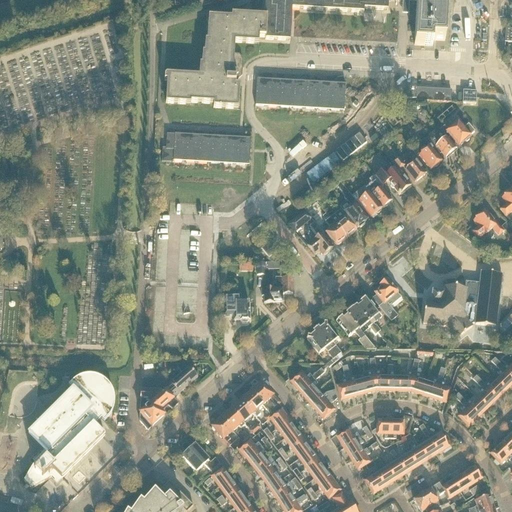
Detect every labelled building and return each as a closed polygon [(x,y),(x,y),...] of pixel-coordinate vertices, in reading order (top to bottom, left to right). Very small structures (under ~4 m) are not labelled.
[(265,0),(264,14),(263,39),(265,39),(265,41),(290,42),(292,10),(363,14),(364,11),(388,12),(388,1),(402,2),(402,11),(408,11),(408,2),(416,2),(414,46),(432,47),(432,41),(444,42),(446,0),(265,0)] [(170,98),(162,106),(209,164),(213,162),(229,171),(236,166),(251,184),(257,179),(256,176),(267,167),(270,169),(279,160),(278,158),(290,148),(293,150),(303,141),(302,140),(307,134),(309,136),(314,132),(313,130),(325,119),(326,121),(332,116),(294,70),(272,89),(278,96),(282,92),(298,113),(254,151),(208,99),(212,96),(208,92),(258,50),(262,54),(268,48),(249,26),(192,76),(195,79),(188,86),(187,84),(177,91),(179,93),(171,99),(170,98)] [(451,91),(405,89),(404,100),(416,100),(416,102),(450,104),(451,91)] [(476,93),(462,92),(462,104),(475,105),(476,93)] [(401,123),(394,115),(387,121),(393,129),(401,123)] [(414,116),(409,119),(415,127),(420,123),(414,116)] [(468,140),(470,138),(458,123),(452,128),(448,132),(440,122),(435,126),(446,139),(447,140),(450,138),(459,148),(465,143),(466,144),(469,141),(468,140)] [(436,148),(445,159),(451,155),(453,155),(454,154),(454,152),(456,150),(447,140),(446,139),(439,145),(433,138),(428,142),(434,149),(436,148)] [(436,156),(424,141),(418,146),(419,147),(413,152),(412,151),(411,152),(417,159),(419,158),(426,166),(427,165),(431,171),(433,169),(436,169),(438,168),(439,164),(440,164),(436,158),(436,156)] [(415,184),(425,175),(417,165),(419,163),(413,156),(403,164),(398,159),(391,164),(398,173),(403,170),(404,172),(415,184)] [(400,196),(401,195),(404,194),(405,193),(406,191),(410,188),(400,176),(395,169),(389,174),(386,170),(376,178),(383,187),(387,183),(390,186),(390,187),(392,190),(393,190),(398,197),(400,196)] [(392,202),(381,190),(383,188),(374,177),(369,181),(371,184),(376,191),(372,193),(372,196),(371,197),(382,210),(384,208),(387,208),(387,206),(392,202)] [(351,198),(343,187),(340,184),(337,186),(346,197),(344,199),(347,203),(346,203),(344,204),(343,204),(342,205),(341,207),(340,208),(356,229),(358,228),(361,228),(364,226),(363,224),(366,222),(365,220),(362,216),(362,214),(354,204),(355,202),(351,198)] [(371,197),(369,194),(364,188),(351,198),(355,202),(359,208),(361,206),(371,219),(377,214),(378,215),(381,213),(381,211),(382,210),(371,197)] [(500,211),(506,218),(511,213),(511,191),(503,199),(507,205),(500,211)] [(324,203),(320,199),(315,203),(319,208),(324,203)] [(340,211),(334,216),(332,213),(327,216),(345,239),(350,236),(350,237),(355,233),(354,232),(356,231),(345,218),(340,211)] [(302,227),(311,220),(305,212),(296,219),(302,227)] [(503,232),(495,223),(493,224),(485,213),(473,223),(478,229),(472,233),(478,240),(485,234),(486,235),(492,229),(498,236),(503,232)] [(325,234),(336,247),(337,246),(337,247),(342,243),(342,242),(345,239),(327,216),(324,219),(326,223),(325,224),(329,228),(331,227),(332,228),(325,234)] [(323,234),(318,227),(314,223),(309,227),(317,237),(318,236),(319,238),(307,248),(314,257),(319,254),(323,258),(324,256),(327,255),(328,253),(333,249),(322,236),(323,234)] [(511,239),(511,230),(506,224),(501,228),(511,240),(511,239)] [(274,247),(271,242),(261,250),(265,254),(274,247)] [(269,259),(278,251),(274,247),(265,254),(269,259)] [(242,264),(241,272),(255,273),(256,264),(242,264)] [(257,277),(265,276),(265,264),(256,265),(257,277)] [(456,341),(469,331),(488,333),(500,335),(507,274),(480,271),(478,285),(467,284),(466,292),(444,290),(443,295),(432,294),(430,305),(425,305),(422,327),(445,330),(446,329),(449,333),(450,332),(456,341)] [(263,298),(264,304),(274,304),(274,303),(282,303),(282,295),(282,289),(282,284),(282,279),(280,279),(275,279),(276,286),(273,286),(273,290),(261,291),(261,298),(263,298)] [(379,309),(391,323),(398,318),(392,310),(394,309),(392,307),(401,300),(386,282),(386,283),(382,282),(381,286),(380,287),(381,289),(375,295),(383,305),(379,309)] [(224,305),(224,317),(233,317),(234,322),(239,322),(239,323),(240,323),(242,325),(247,325),(248,322),(249,323),(249,304),(240,304),(239,297),(224,297),(224,305)] [(373,325),(381,319),(366,299),(365,300),(364,299),(362,299),(360,301),(359,303),(360,304),(355,307),(378,335),(381,338),(383,336),(376,326),(375,327),(373,325)] [(347,314),(345,315),(362,335),(362,334),(370,328),(371,330),(375,336),(374,336),(378,341),(381,338),(378,335),(355,307),(351,310),(350,309),(346,312),(347,314)] [(362,335),(345,315),(341,318),(339,317),(336,319),(336,321),(337,322),(335,324),(348,339),(354,334),(360,340),(358,342),(365,351),(376,351),(362,335)] [(338,340),(326,325),(323,325),(315,331),(337,358),(341,354),(333,344),(338,340)] [(307,341),(319,356),(325,351),(328,354),(327,354),(333,361),(337,358),(315,331),(307,338),(306,341),(307,341)] [(493,361),(511,381),(511,366),(509,369),(506,366),(504,368),(495,359),(493,361)] [(374,378),(376,392),(387,392),(387,378),(380,378),(379,372),(376,372),(374,360),(372,361),(374,378)] [(361,381),(364,395),(375,393),(376,392),(374,378),(372,361),(369,361),(371,373),(368,374),(368,379),(361,381)] [(400,378),(400,393),(410,393),(411,393),(413,379),(416,362),(414,361),(412,373),(408,373),(407,379),(400,378)] [(495,382),(505,393),(511,385),(511,381),(493,361),(491,363),(500,372),(498,374),(501,377),(495,382)] [(413,379),(411,393),(423,397),(427,383),(419,381),(420,375),(417,374),(419,362),(416,362),(413,379)] [(333,369),(336,373),(344,367),(340,363),(333,369)] [(344,368),(352,399),(364,395),(361,381),(355,383),(353,378),(350,379),(347,367),(344,368)] [(387,367),(387,378),(387,392),(400,393),(400,378),(393,378),(393,373),(392,373),(392,367),(387,367)] [(197,379),(188,368),(170,385),(172,387),(166,392),(173,400),(179,395),(197,379)] [(337,388),(340,402),(352,399),(344,368),(342,369),(345,380),(342,381),(343,386),(337,388)] [(301,374),(290,383),(299,393),(322,372),(321,370),(311,378),(309,376),(306,379),(301,374)] [(427,383),(423,397),(434,401),(438,387),(443,370),(440,370),(437,381),(434,380),(432,385),(427,383)] [(438,387),(434,401),(445,404),(450,391),(444,389),(445,384),(442,383),(445,371),(443,370),(438,387)] [(322,372),(299,393),(307,402),(318,393),(313,388),(317,384),(315,382),(324,374),(322,372)] [(72,392),(28,436),(44,452),(33,463),(34,464),(24,482),(32,490),(51,479),(49,478),(54,473),(62,480),(104,437),(95,427),(101,420),(104,423),(108,419),(111,414),(113,409),(114,403),(114,398),(112,392),(109,387),(105,382),(100,379),(94,377),(88,376),(82,377),(76,380),(75,381),(74,382),(68,387),(72,392)] [(474,379),(496,402),(505,393),(495,382),(490,387),(487,384),(485,386),(476,377),(474,379)] [(477,400),(487,410),(496,402),(474,379),(473,381),(481,390),(479,392),(482,395),(477,400)] [(278,406),(280,405),(273,397),(272,398),(264,389),(264,387),(261,384),(258,387),(258,389),(251,395),(257,402),(262,407),(270,399),(277,407),(270,413),(270,414),(269,415),(272,418),(281,412),(282,410),(278,406)] [(318,393),(307,402),(315,412),(335,394),(335,391),(325,394),(322,397),(318,393)] [(149,392),(143,392),(140,392),(140,404),(139,423),(147,432),(151,429),(164,417),(160,413),(152,404),(166,392),(161,393),(155,392),(149,392)] [(172,410),(177,405),(166,392),(152,404),(160,413),(166,407),(172,410)] [(335,394),(315,412),(323,421),(334,412),(329,406),(337,400),(335,394)] [(245,400),(242,403),(246,408),(252,415),(253,415),(256,419),(261,415),(257,411),(262,407),(257,402),(251,395),(249,395),(246,398),(245,400)] [(456,397),(477,419),(487,410),(477,400),(472,405),(467,404),(458,395),(456,397)] [(458,418),(468,428),(477,419),(456,397),(455,398),(463,407),(460,410),(464,413),(458,418)] [(232,411),(232,412),(236,417),(242,424),(252,415),(246,408),(242,403),(238,406),(236,406),(233,409),(232,411)] [(223,420),(222,420),(232,432),(233,432),(238,427),(241,430),(245,426),(242,424),(236,417),(232,412),(228,415),(226,415),(223,418),(223,420)] [(270,421),(277,431),(289,422),(281,412),(272,418),(269,420),(270,421)] [(272,418),(269,415),(264,419),(267,423),(270,421),(269,420),(272,418)] [(231,446),(228,443),(231,441),(227,437),(233,432),(232,432),(222,420),(215,427),(213,427),(211,429),(222,441),(229,449),(229,448),(231,446)] [(289,422),(277,431),(284,441),(296,432),(289,422)] [(390,422),(377,422),(377,436),(384,436),(384,441),(390,441),(390,422)] [(403,422),(390,422),(390,441),(396,441),(396,436),(403,436),(403,422)] [(253,436),(261,429),(257,425),(249,432),(253,436)] [(349,431),(337,439),(344,450),(360,440),(357,435),(352,437),(349,431)] [(296,432),(284,441),(291,451),(303,442),(296,432)] [(440,435),(429,441),(438,455),(449,448),(440,435)] [(511,453),(511,440),(509,437),(499,447),(509,457),(511,453)] [(250,442),(247,438),(241,443),(245,447),(250,442)] [(241,443),(239,440),(231,446),(229,448),(233,452),(237,450),(239,452),(245,447),(241,443)] [(360,440),(344,450),(351,461),(362,453),(359,447),(363,445),(360,440)] [(438,455),(429,441),(419,448),(427,462),(438,455)] [(239,452),(241,455),(247,461),(261,449),(257,444),(254,447),(250,442),(245,447),(239,452)] [(303,442),(291,451),(299,461),(311,452),(303,442)] [(211,473),(219,465),(215,460),(210,464),(194,447),(182,459),(196,473),(204,466),(211,473)] [(509,457),(499,447),(490,455),(500,465),(506,460),(509,457)] [(427,462),(419,448),(408,455),(416,469),(427,462)] [(261,449),(247,461),(249,464),(254,471),(267,462),(262,456),(265,454),(261,449)] [(362,453),(351,461),(357,472),(365,467),(368,472),(375,468),(372,462),(369,464),(366,458),(370,455),(367,450),(362,453)] [(311,452),(299,461),(306,471),(318,462),(311,452)] [(416,469),(408,455),(397,462),(405,475),(416,469)] [(267,462),(254,471),(262,481),(277,469),(274,464),(271,466),(267,462)] [(318,462),(306,471),(313,481),(325,472),(318,462)] [(405,475),(397,462),(386,469),(395,482),(405,475)] [(471,487),(482,480),(474,468),(463,475),(471,487)] [(262,481),(265,484),(269,490),(281,482),(277,476),(281,474),(277,469),(262,481)] [(386,469),(375,476),(384,489),(395,482),(386,469)] [(223,470),(211,478),(216,484),(219,489),(230,480),(223,470)] [(325,472),(313,481),(316,484),(321,491),(333,482),(325,472)] [(460,494),(471,487),(463,475),(452,482),(460,494)] [(384,489),(375,476),(364,483),(373,496),(384,489)] [(219,489),(227,499),(238,491),(230,480),(219,489)] [(269,490),(271,494),(276,501),(292,490),(288,485),(285,487),(281,482),(269,490)] [(339,493),(340,492),(333,482),(321,491),(328,501),(331,499),(339,493)] [(452,482),(441,489),(444,494),(449,501),(460,494),(452,482)] [(180,511),(183,511),(184,511),(188,511),(193,507),(169,483),(157,494),(154,491),(148,499),(143,504),(140,502),(132,511),(180,511)] [(430,491),(433,495),(434,494),(435,496),(438,495),(439,497),(444,494),(441,489),(439,485),(430,491)] [(292,490),(276,501),(278,503),(282,511),(296,502),(292,497),(295,495),(292,490)] [(227,499),(234,509),(245,501),(238,491),(227,499)] [(413,501),(419,511),(424,511),(432,507),(435,511),(441,508),(438,504),(433,495),(430,491),(413,501)] [(481,496),(482,500),(475,502),(477,509),(468,511),(483,511),(493,509),(492,504),(492,502),(490,500),(490,498),(487,492),(481,496)] [(356,511),(351,502),(347,505),(339,493),(331,499),(339,510),(339,511),(356,511)] [(306,501),(304,497),(296,502),(282,511),(283,511),(301,511),(299,507),(302,505),(301,505),(306,501)] [(234,509),(236,511),(252,511),(253,511),(245,501),(234,509)]
